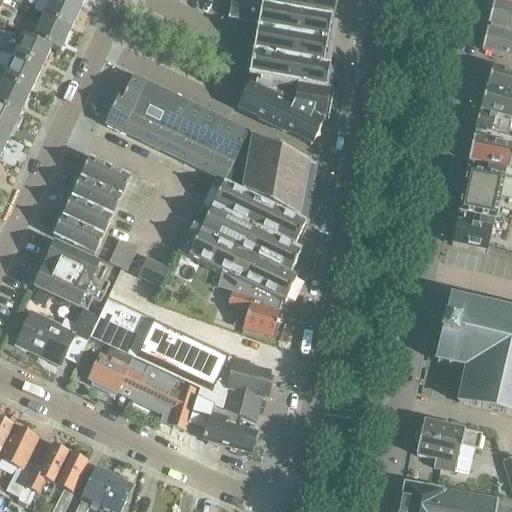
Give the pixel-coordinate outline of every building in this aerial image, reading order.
[(16,5),(5,0),(2,6),(13,11),(16,5)] [(65,0),(51,0),(43,17),(71,30),(81,8),(65,0)] [(231,0),(227,21),(257,26),(261,8),(333,19),(334,19),(337,3),(337,0),(231,0)] [(511,0),(494,0),(494,2),(493,4),(511,9),(511,0)] [(511,9),(493,4),(482,52),(511,60),(511,9)] [(257,26),(252,54),(323,67),(333,19),(261,8),(257,26)] [(43,17),(32,40),(51,49),(60,53),(71,30),(43,17)] [(23,36),(13,59),(41,72),(51,49),(32,40),(23,36)] [(248,78),(251,78),(326,91),(330,68),(323,67),(252,54),(248,78)] [(0,80),(2,81),(30,94),(41,72),(13,59),(7,72),(0,68),(0,80)] [(511,75),(493,70),(475,130),(479,131),(511,140),(511,75)] [(326,91),(251,78),(249,87),(323,122),(329,92),(326,91)] [(105,126),(194,169),(202,153),(231,167),(247,134),(132,79),(125,95),(120,93),(105,126)] [(2,81),(0,85),(0,107),(20,117),(30,94),(2,81)] [(311,147),(323,122),(249,87),(237,112),(311,147)] [(0,135),(9,139),(14,129),(18,129),(22,120),(19,119),(20,117),(0,107),(0,135)] [(509,150),(505,171),(488,251),(511,258),(511,140),(479,131),(477,141),(509,150)] [(231,167),(202,153),(194,169),(215,179),(299,220),(306,223),(316,167),(309,164),(247,134),(231,167)] [(0,135),(0,158),(9,139),(0,135)] [(451,247),(487,255),(488,251),(505,171),(509,150),(477,141),(473,141),(468,163),(472,164),(470,173),(467,172),(458,216),(463,217),(462,225),(456,224),(451,247)] [(90,159),(80,179),(122,199),(131,179),(90,159)] [(80,179),(71,199),(113,218),(122,199),(80,179)] [(215,179),(203,204),(295,248),(306,223),(299,220),(215,179)] [(71,199),(62,219),(104,238),(113,218),(71,199)] [(193,224),(191,229),(290,276),(302,251),(295,248),(203,204),(201,209),(206,211),(199,227),(193,224)] [(104,238),(62,219),(53,239),(95,258),(104,238)] [(297,279),(290,276),(191,229),(179,254),(222,275),(285,305),(297,279)] [(120,242),(109,265),(127,274),(138,251),(120,242)] [(48,265),(47,268),(105,296),(110,286),(102,282),(107,270),(55,246),(46,265),(48,265)] [(171,274),(170,273),(153,265),(146,262),(139,277),(138,279),(163,291),(171,274)] [(35,289),(86,313),(87,313),(93,302),(101,305),(105,296),(47,268),(46,271),(44,270),(35,289)] [(282,316),(280,315),(285,305),(222,275),(218,289),(233,293),(228,308),(239,311),(235,327),(243,330),(243,331),(275,340),(282,316)] [(444,322),(441,337),(444,338),(439,360),(438,360),(438,363),(438,364),(440,365),(440,363),(449,365),(448,367),(451,368),(451,366),(466,369),(466,372),(463,385),(462,387),(459,401),(458,404),(459,404),(462,405),(482,410),(485,410),(505,415),(508,416),(511,416),(511,311),(501,309),(501,307),(499,307),(499,309),(483,305),(483,303),(481,303),(481,304),(465,301),(466,299),(464,298),(463,300),(455,298),(455,297),(453,296),(452,298),(452,297),(451,301),(452,301),(447,323),(444,322)] [(31,315),(16,348),(60,368),(75,336),(88,342),(99,319),(83,312),(76,327),(65,322),(62,329),(31,315)] [(208,402),(208,403),(208,404),(255,426),(262,400),(263,401),(270,374),(247,369),(248,365),(236,362),(235,362),(230,360),(230,359),(160,335),(149,369),(199,391),(199,392),(197,399),(208,402)] [(183,386),(199,392),(199,391),(149,369),(132,362),(109,351),(105,360),(101,358),(89,382),(93,384),(92,387),(111,397),(113,393),(117,395),(121,388),(135,395),(131,402),(163,417),(161,425),(185,433),(198,392),(182,387),(183,386)] [(208,405),(208,404),(208,403),(197,399),(191,419),(201,422),(208,424),(203,442),(251,455),(258,428),(208,405)] [(0,460),(15,429),(0,421),(0,460)] [(434,471),(455,476),(456,471),(471,475),(476,452),(479,453),(483,437),(424,423),(416,458),(435,463),(434,471)] [(6,493),(20,499),(32,476),(23,472),(39,441),(15,429),(0,460),(0,461),(18,470),(6,493)] [(33,475),(32,476),(20,499),(18,502),(29,508),(35,495),(37,496),(44,482),(55,487),(70,456),(52,447),(37,477),(33,475)] [(70,456),(55,487),(64,491),(54,511),(65,511),(74,495),(73,495),(88,465),(70,456)] [(87,511),(90,507),(99,511),(116,479),(98,470),(77,511),(87,511)] [(122,511),(134,488),(131,487),(131,483),(122,479),(119,480),(116,479),(99,511),(122,511)] [(511,511),(511,503),(404,485),(399,511),(511,511)]
